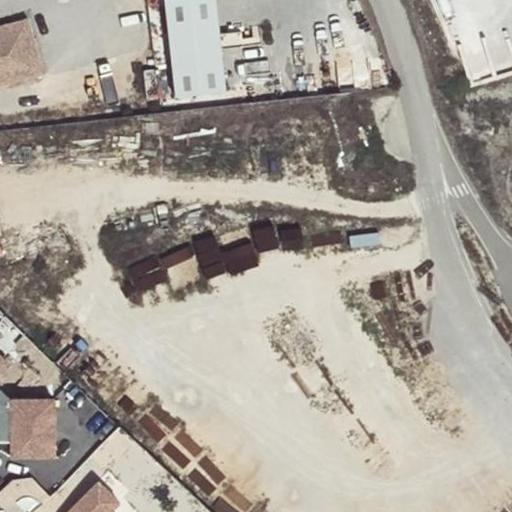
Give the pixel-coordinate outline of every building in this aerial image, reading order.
[(217,0),(166,0),(176,96),(227,91),(217,0)] [(0,84),(43,73),(27,19),(0,26),(0,84)] [(136,288),(167,279),(161,256),(130,264),(136,288)] [(0,369),(8,362),(0,354),(0,441),(10,442),(11,457),(55,456),(54,398),(12,399),(0,387),(0,369)] [(0,493),(0,501),(9,511),(28,511),(49,494),(28,470),(0,493)] [(108,511),(120,501),(99,481),(67,511),(108,511)]
